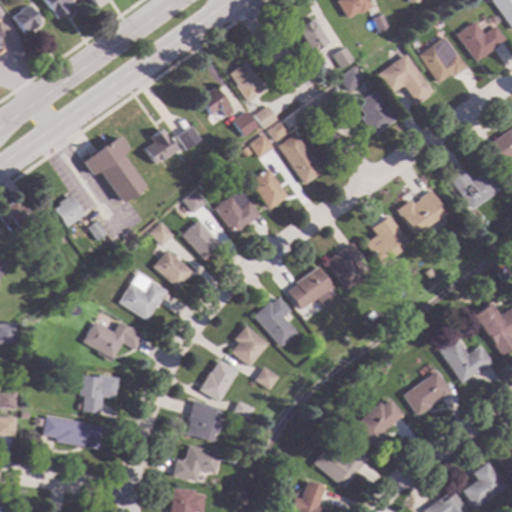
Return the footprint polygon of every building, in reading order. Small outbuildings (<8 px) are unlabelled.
[(65,0),(71,8),(53,21),(38,0),(65,0)] [(103,0),(91,9),(84,0),(103,0)] [(363,0),(368,6),(356,15),(354,12),(344,19),(331,2),(333,0),(363,0)] [(511,0),(511,28),(509,31),(486,0),(511,0)] [(36,23),(24,32),(23,30),(18,33),(7,17),(16,11),(15,10),(20,7),(21,8),(25,5),(36,23)] [(384,29),(374,34),(368,20),(378,15),(384,29)] [(323,43),(305,53),(291,29),(308,19),(323,43)] [(479,34),(491,26),(501,40),(471,62),(451,35),(470,22),(479,34)] [(462,68),(449,77),(447,74),(433,84),(413,56),(440,37),(462,68)] [(356,50),(352,53),(348,48),(352,44),(356,50)] [(349,60),(336,70),(327,57),(340,48),(349,60)] [(428,93),(412,104),(399,86),(386,95),(372,75),(401,55),(428,93)] [(259,90),(241,103),(229,86),(231,85),(223,74),(240,62),(259,90)] [(358,81),(343,92),(334,78),(349,68),(358,81)] [(228,112),(220,117),(214,109),(205,115),(193,100),(210,87),(228,112)] [(391,121),(369,136),(357,119),(360,116),(351,104),(370,91),(391,121)] [(272,120),(258,130),(248,115),(262,105),(272,120)] [(252,128),(238,138),(227,122),(241,112),(252,128)] [(286,132),(271,142),(262,129),(277,119),(286,132)] [(511,152),(488,169),(475,150),(511,123),(511,152)] [(195,141),(181,151),(171,136),(185,126),(195,141)] [(164,140),(166,138),(169,143),(168,144),(171,149),(149,165),(138,149),(148,143),(144,137),(156,128),(164,140)] [(318,172),(299,185),(273,146),(292,133),(318,172)] [(268,148),(254,158),(244,144),(258,135),(268,148)] [(124,150),(117,155),(139,186),(115,203),(93,171),(86,176),(76,162),(114,136),(124,150)] [(247,153),(241,158),(236,152),(243,147),(247,153)] [(467,182),(480,173),(492,191),(466,210),(441,176),(455,166),(467,182)] [(283,196),(264,210),(245,182),(264,169),(283,196)] [(203,189),(197,193),(193,187),(200,183),(203,189)] [(200,204),(187,213),(178,200),(191,191),(200,204)] [(243,202),(244,202),(255,217),(228,236),(209,209),(235,191),(243,202)] [(432,202),(440,213),(409,235),(396,216),(395,217),(391,211),(405,201),(408,205),(414,200),(413,199),(425,191),(432,202)] [(79,215),(61,228),(49,210),(55,205),(54,203),(66,195),(79,215)] [(23,219),(5,232),(1,226),(0,226),(0,206),(9,200),(23,219)] [(401,241),(395,246),(398,250),(374,266),(359,244),(372,236),(367,229),(384,217),(401,241)] [(102,235),(91,242),(82,227),(93,220),(102,235)] [(216,245),(199,261),(176,236),(194,220),(216,245)] [(168,235),(156,246),(144,234),(156,223),(168,235)] [(357,258),(349,263),(359,277),(340,290),(320,261),(347,243),(357,258)] [(171,258),(173,256),(176,259),(175,261),(187,272),(172,289),(148,267),(163,250),(171,258)] [(57,268),(42,279),(31,264),(46,253),(57,268)] [(327,288),(322,291),(328,299),(317,307),(311,299),(295,310),(282,292),(292,285),(291,283),(313,267),(327,288)] [(162,292),(152,307),(151,307),(142,321),(113,303),(133,273),(162,292)] [(285,311),(277,318),(291,333),(274,347),(248,317),(264,303),(266,305),(273,298),(285,311)] [(511,331),(506,335),(511,344),(495,356),(467,316),(486,303),(494,315),(511,302),(511,331)] [(120,326),(122,324),(140,335),(130,351),(118,343),(106,363),(92,354),(93,352),(77,342),(89,322),(108,333),(114,322),(120,326)] [(10,344),(0,344),(0,325),(10,325),(10,344)] [(261,344),(243,367),(225,353),(232,344),(228,340),(239,326),(261,344)] [(462,355),(474,347),(476,350),(477,349),(488,364),(470,376),(469,375),(455,384),(432,351),(450,338),(462,355)] [(231,372),(213,402),(193,391),(204,373),(205,373),(213,361),(231,372)] [(272,377),(262,391),(248,381),(258,368),(272,377)] [(446,394),(436,402),(434,399),(424,406),(425,407),(411,417),(396,396),(430,371),(446,394)] [(113,379),(110,399),(97,397),(95,415),(77,413),(77,411),(74,410),(74,404),(78,405),(79,397),(73,396),(76,376),(92,378),(93,376),(113,379)] [(11,410),(0,410),(0,392),(11,392),(11,410)] [(397,415),(377,434),(382,439),(370,450),(348,426),(374,403),(376,406),(384,400),(397,415)] [(196,403),(214,411),(211,422),(214,423),(211,435),(207,434),(205,442),(180,435),(184,421),(183,421),(188,401),(196,403)] [(247,409),(242,420),(227,413),(232,402),(247,409)] [(100,428),(96,450),(50,442),(51,438),(37,436),(41,416),(100,428)] [(10,436),(0,436),(0,418),(10,418),(10,436)] [(511,488),(491,458),(511,443),(511,488)] [(214,455),(209,474),(194,470),(190,482),(167,476),(172,460),(177,462),(178,459),(179,460),(183,446),(214,455)] [(338,459),(347,448),(362,460),(352,473),(350,471),(337,488),(307,464),(322,446),(338,459)] [(500,488),(471,509),(458,491),(472,480),(468,474),(483,463),(500,488)] [(319,488),(311,507),(323,511),(290,511),(292,509),(285,506),(288,499),(294,501),(302,481),(319,488)] [(190,491),(190,494),(198,495),(196,511),(165,511),(167,489),(190,491)] [(463,511),(418,511),(448,490),(463,511)]
